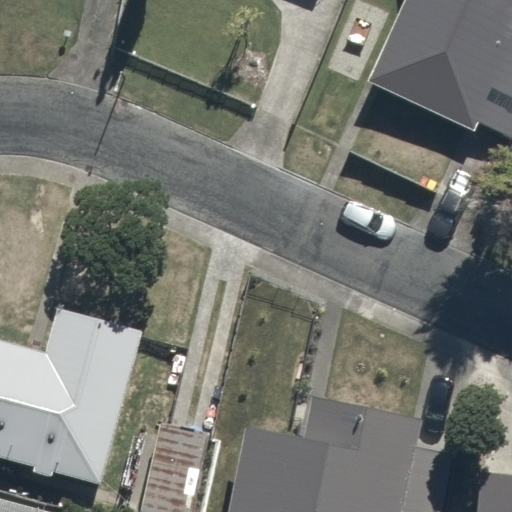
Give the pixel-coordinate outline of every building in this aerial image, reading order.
[(511,0),(404,0),(368,78),(497,138),(511,105),(511,0)] [(0,472),(92,501),(150,319),(61,290),(44,343),(0,328),(0,472)] [(253,412),(233,511),(436,511),(456,419),(320,391),(314,425),(253,412)] [(197,511),(218,437),(157,421),(135,503),(167,511),(197,511)] [(511,511),(511,464),(486,461),(480,511),(511,511)] [(63,511),(0,492),(0,511),(63,511)]
